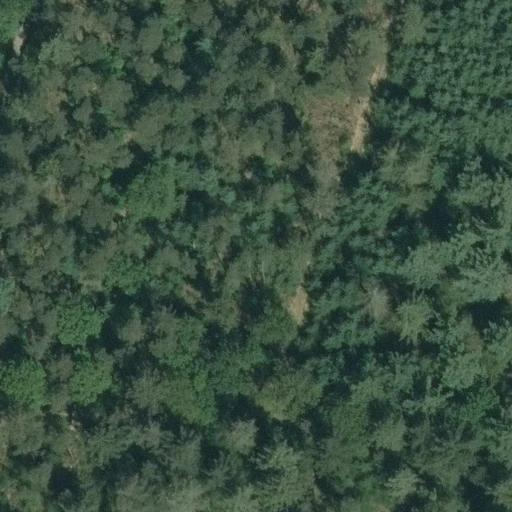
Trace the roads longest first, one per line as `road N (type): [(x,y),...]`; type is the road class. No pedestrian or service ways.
road 1 (track): [(0,386),(511,422)]
road 2 (track): [(262,404),(404,0)]
